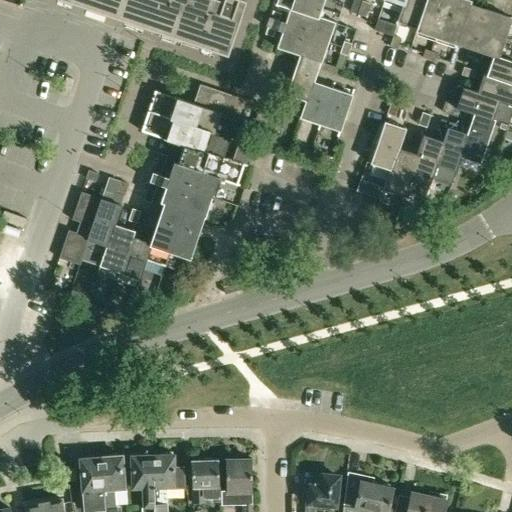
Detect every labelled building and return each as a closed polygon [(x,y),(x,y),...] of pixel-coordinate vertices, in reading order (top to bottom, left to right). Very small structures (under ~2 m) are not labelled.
[(227,54),(231,41),(245,0),(69,0),(216,50),(227,54)] [(319,17),(324,0),(277,0),(276,4),(290,9),(318,20),(319,17)] [(413,32),(415,33),(426,0),(404,0),(403,5),(396,26),(397,27),(399,22),(415,28),(413,32)] [(426,0),(415,33),(417,34),(418,28),(436,34),(434,39),(435,40),(448,0),(426,0)] [(470,48),(476,29),(483,10),(484,8),(479,6),(477,5),(478,0),(448,0),(435,40),(436,40),(438,35),(454,41),(453,46),(455,47),(456,44),(462,46),(465,47),(470,48)] [(511,0),(486,0),(484,8),(483,10),(511,20),(511,0)] [(358,13),(366,16),(371,4),(362,1),(358,13)] [(338,25),(338,23),(319,17),(318,20),(290,9),(285,22),(279,20),(281,14),(273,11),(271,17),(270,17),(268,22),(283,27),(331,44),(332,43),(325,40),(331,23),(338,25)] [(511,20),(483,10),(476,29),(511,40),(511,20)] [(299,55),(297,62),(318,70),(334,75),(337,68),(324,64),(325,61),(318,59),(324,42),(331,45),(331,44),(283,27),(268,22),(266,27),(267,28),(265,34),(273,37),(275,30),(282,33),(277,48),(299,55)] [(385,22),(382,33),(392,36),(396,26),(385,22)] [(470,48),(471,49),(483,53),(492,56),(492,55),(511,61),(511,60),(511,59),(511,40),(476,29),(470,48)] [(401,39),(393,36),(390,47),(398,49),(401,39)] [(352,44),(348,42),(344,41),(340,53),(348,56),(352,44)] [(425,49),(424,53),(422,57),(434,62),(438,53),(425,49)] [(483,53),(471,49),(468,57),(480,61),(483,53)] [(492,56),(485,75),(511,83),(511,60),(511,61),(492,55),(492,56)] [(317,74),(318,70),(297,62),(296,66),(285,97),(304,104),(305,105),(313,82),(314,82),(316,77),(317,74)] [(473,80),(476,71),(464,67),(461,76),(473,80)] [(511,83),(485,75),(479,92),(458,85),(457,87),(463,89),(511,106),(511,83)] [(317,130),(318,131),(334,89),(336,83),(333,83),(331,88),(314,82),(313,82),(305,105),(304,104),(297,123),(300,124),(301,119),(319,124),(317,130)] [(200,84),(193,103),(234,117),(236,118),(242,99),(200,84)] [(355,90),(353,89),(351,95),(334,89),(318,131),(319,131),(321,125),(339,131),(337,137),(339,138),(355,90)] [(511,106),(463,89),(457,108),(463,110),(496,121),(498,122),(499,120),(508,123),(511,111),(511,106)] [(174,97),(167,118),(176,121),(186,125),(226,139),(234,117),(193,103),(183,100),(178,98),(174,97)] [(443,113),(451,116),(454,106),(455,103),(447,101),(443,113)] [(392,102),(387,114),(396,117),(400,104),(392,102)] [(463,110),(457,108),(454,106),(451,116),(460,119),(463,110)] [(496,121),(463,110),(460,119),(472,123),(469,129),(471,130),(455,177),(463,155),(480,161),(478,166),(480,167),(496,121)] [(432,116),(424,113),(420,125),(428,128),(432,116)] [(167,118),(160,138),(164,139),(169,141),(180,144),(182,145),(220,158),(226,139),(186,125),(176,121),(167,118)] [(447,135),(451,123),(442,120),(438,132),(447,135)] [(381,195),(405,128),(403,127),(402,131),(385,125),(386,121),(385,121),(368,170),(370,170),(372,164),(389,170),(381,195)] [(444,144),(428,190),(429,190),(433,178),(451,184),(453,177),(455,177),(471,130),(469,129),(467,135),(451,129),(453,124),(451,123),(447,135),(444,144)] [(406,128),(405,128),(381,195),(382,195),(384,190),(403,196),(425,135),(424,134),(416,157),(398,151),(406,128)] [(403,196),(401,201),(403,202),(407,192),(425,198),(428,190),(444,144),(426,138),(427,135),(425,135),(403,196)] [(182,145),(176,163),(215,176),(215,178),(220,180),(235,185),(235,183),(241,165),(220,158),(182,145)] [(153,171),(161,174),(167,156),(159,153),(153,171)] [(153,172),(151,177),(167,182),(209,196),(215,178),(215,177),(176,163),(174,163),(169,177),(153,172)] [(89,172),(86,180),(96,184),(99,176),(89,172)] [(209,196),(167,182),(151,177),(149,181),(165,187),(159,203),(163,204),(161,211),(159,215),(159,217),(180,224),(200,231),(201,228),(204,217),(207,219),(214,198),(209,196)] [(124,195),(128,184),(120,181),(116,193),(124,195)] [(151,203),(157,185),(149,182),(143,200),(151,203)] [(371,197),(379,199),(382,189),(375,186),(371,197)] [(68,230),(59,258),(79,265),(81,258),(101,201),(102,198),(101,197),(99,201),(81,194),(82,191),(81,191),(72,220),(80,222),(76,232),(68,230)] [(101,201),(81,258),(100,265),(119,208),(101,201)] [(100,265),(97,272),(99,272),(116,278),(117,278),(119,272),(132,233),(114,226),(122,205),(121,204),(119,208),(100,265)] [(136,223),(140,211),(132,209),(128,220),(136,223)] [(147,226),(155,229),(158,218),(151,215),(147,226)] [(162,278),(166,267),(180,224),(159,217),(158,218),(155,229),(151,239),(152,239),(145,260),(146,260),(142,271),(162,278)] [(180,224),(166,267),(184,273),(199,234),(200,231),(180,224)] [(132,233),(119,272),(140,279),(142,271),(146,260),(145,260),(152,239),(151,239),(134,233),(135,231),(133,230),(132,233)] [(72,291),(68,303),(87,310),(88,306),(91,297),(72,291)] [(160,456),(152,456),(154,511),(166,511),(165,488),(182,487),(181,467),(174,467),(173,455),(171,455),(171,452),(160,453),(160,456)] [(141,489),(142,511),(154,511),(152,456),(144,456),(144,453),(134,454),(134,456),(131,456),(132,489),(141,489)] [(109,457),(101,458),(104,511),(116,511),(115,490),(123,489),(121,457),(117,458),(115,455),(110,455),(109,457)] [(104,511),(101,458),(91,458),(90,456),(84,456),(83,458),(79,458),(82,491),(83,510),(93,510),(93,511),(104,511)] [(219,499),(218,487),(216,460),(213,460),(211,458),(205,458),(201,461),(189,462),(192,504),(204,503),(204,500),(219,499)] [(225,460),(225,492),(221,492),(221,504),(243,504),(242,511),(251,511),(251,459),(225,460)] [(334,507),(338,477),(317,474),(317,480),(310,479),(309,494),(307,494),(305,511),(313,511),(310,511),(311,506),(332,509),(332,507),(334,507)] [(380,482),(379,485),(370,483),(370,479),(346,477),(341,511),(386,511),(392,488),(388,487),(389,484),(380,482)] [(403,511),(395,510),(394,511),(442,511),(445,500),(444,500),(445,496),(429,492),(428,496),(410,493),(406,511),(403,511)] [(63,511),(61,498),(25,504),(25,511),(63,511)]
